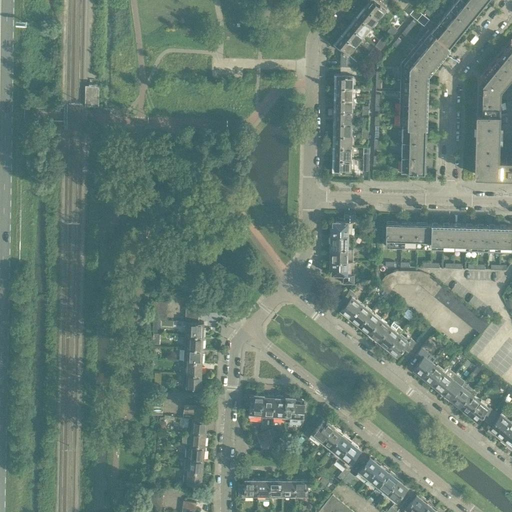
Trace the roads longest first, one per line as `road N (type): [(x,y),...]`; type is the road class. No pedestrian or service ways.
road 1 (primary): [(0,414),(7,0)]
road 2 (residential): [(511,474),(282,290)]
road 3 (residential): [(249,329),(474,511)]
road 4 (residential): [(511,2),(452,72),(448,201)]
road 5 (residential): [(308,195),(312,40),(341,0)]
road 6 (residential): [(226,511),(236,344),(249,329)]
road 7 (residential): [(308,195),(448,201)]
